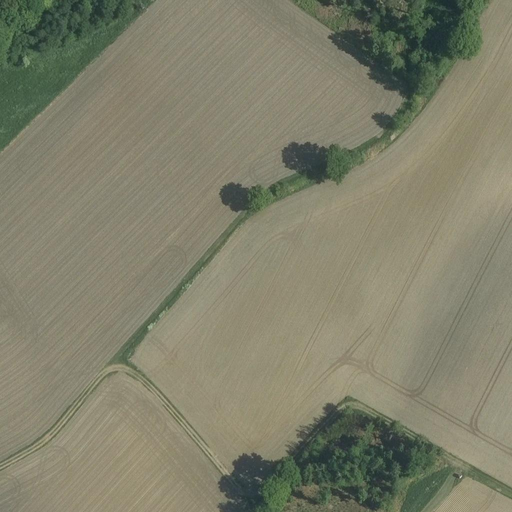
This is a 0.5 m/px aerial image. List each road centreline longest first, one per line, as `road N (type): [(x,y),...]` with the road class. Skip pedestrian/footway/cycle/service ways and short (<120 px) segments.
road 1 (track): [(108,363),(238,216),(385,141),(415,103),(407,80),(414,41),(436,0)]
road 2 (track): [(511,482),(350,397),(247,496)]
road 3 (track): [(247,496),(143,372),(108,363)]
road 4 (track): [(108,363),(57,428),(0,465)]
